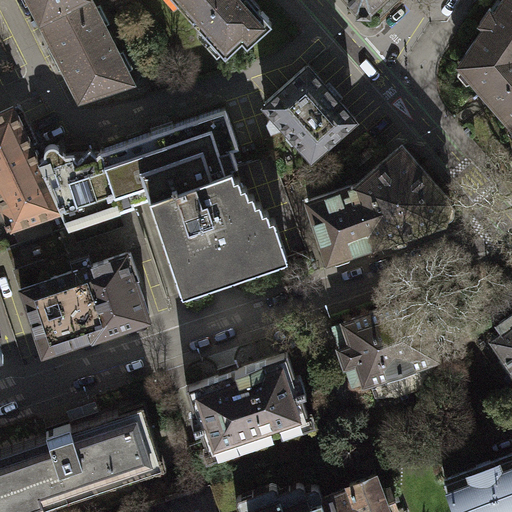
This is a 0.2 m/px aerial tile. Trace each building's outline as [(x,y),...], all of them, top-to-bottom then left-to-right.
[(29,0),(40,20),(79,0),(29,0)] [(92,0),(79,0),(40,20),(79,98),(133,81),(92,0)] [(252,0),(175,0),(225,54),(242,39),(247,45),(273,21),(252,0)] [(348,0),(358,10),(370,10),(381,0),(348,0)] [(511,0),(500,0),(494,10),(490,8),(481,20),(486,23),(511,41),(511,0)] [(511,41),(486,23),(459,62),(511,123),(511,41)] [(308,63),(265,101),(276,114),(269,121),(277,130),(284,124),(312,155),(356,116),(308,63)] [(0,109),(0,205),(19,242),(52,232),(41,216),(58,210),(36,159),(9,105),(0,109)] [(97,150),(120,208),(134,203),(134,200),(150,195),(231,167),(238,164),(233,149),(240,146),(226,106),(97,150)] [(361,179),(308,198),(328,258),(445,218),(450,200),(401,143),(361,179)] [(70,226),(120,208),(97,150),(61,153),(54,146),(50,144),(46,144),(43,147),(40,151),(41,157),(36,159),(58,210),(70,226)] [(231,167),(150,195),(183,292),(287,257),(275,215),(262,218),(253,191),(241,194),(231,167)] [(19,242),(8,246),(43,352),(150,318),(136,277),(139,276),(129,243),(145,238),(134,203),(120,208),(70,226),(52,232),(19,242)] [(511,265),(510,263),(494,274),(511,301),(511,265)] [(418,294),(332,322),(352,383),(369,378),(375,395),(394,395),(421,386),(438,375),(433,358),(438,356),(418,294)] [(476,337),(511,389),(511,310),(497,321),(503,330),(494,336),(488,328),(476,337)] [(288,352),(187,385),(195,410),(188,413),(194,431),(201,429),(209,454),(310,421),(301,392),(306,391),(300,372),(295,374),(288,352)] [(47,432),(0,447),(0,511),(18,511),(164,464),(143,401),(72,424),(70,420),(58,424),(46,428),(47,432)] [(511,511),(511,450),(445,476),(458,511),(511,511)] [(349,486),(321,496),(326,511),(390,511),(398,508),(389,485),(381,488),(375,472),(348,482),(349,486)] [(276,482),(234,497),(239,511),(326,511),(321,496),(316,483),(307,486),(304,479),(279,488),(276,482)]
